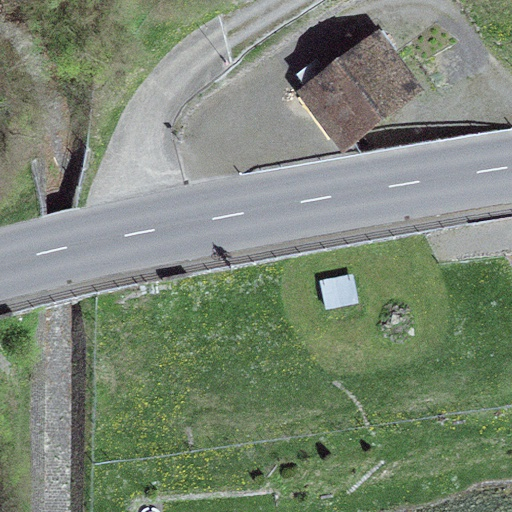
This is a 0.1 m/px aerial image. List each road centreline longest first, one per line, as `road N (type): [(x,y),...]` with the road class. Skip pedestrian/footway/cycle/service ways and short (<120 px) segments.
road 1 (primary): [(511,179),(145,230),(0,266)]
road 2 (track): [(145,230),(149,141),(199,72),(328,0)]
